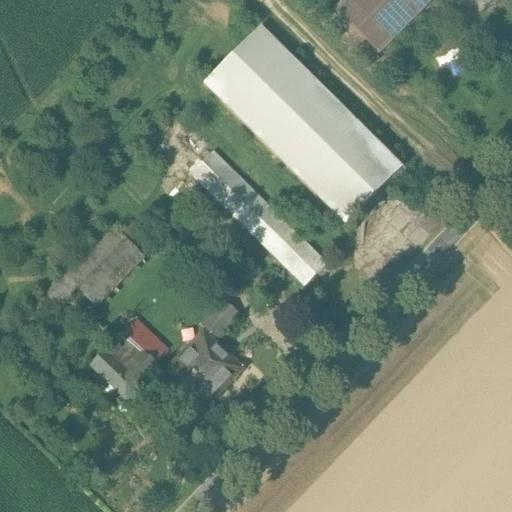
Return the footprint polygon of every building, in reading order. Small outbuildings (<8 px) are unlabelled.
[(345,0),(334,11),(379,55),(433,0),(345,0)] [(401,170),(260,29),(203,86),(344,227),(401,170)] [(326,266),(212,154),(190,177),(304,289),(326,266)] [(110,227),(34,306),(50,321),(79,292),(94,307),(154,246),(131,223),(118,235),(110,227)] [(224,302),(200,327),(214,339),(215,340),(238,315),(224,302)] [(166,350),(135,320),(122,333),(154,363),(166,350)] [(142,353),(125,371),(105,352),(89,368),(125,402),(158,369),(165,375),(154,363),(122,333),(142,353)] [(122,333),(105,352),(125,371),(142,353),(122,333)] [(209,344),(201,337),(165,375),(164,376),(201,412),(240,372),(211,344),(215,340),(214,339),(209,344)]
